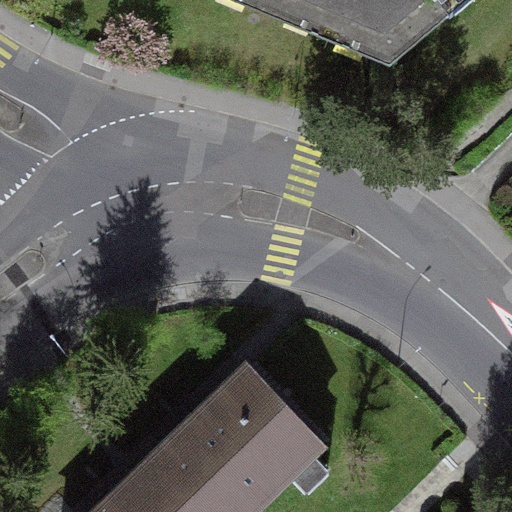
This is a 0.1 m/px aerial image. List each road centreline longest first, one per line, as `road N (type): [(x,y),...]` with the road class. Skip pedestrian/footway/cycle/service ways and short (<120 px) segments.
road 1 (tertiary): [(511,363),(438,286),(334,226),(216,198),(131,206)]
road 2 (tertiary): [(131,206),(0,111)]
road 3 (tertiary): [(0,288),(74,233),(131,206)]
